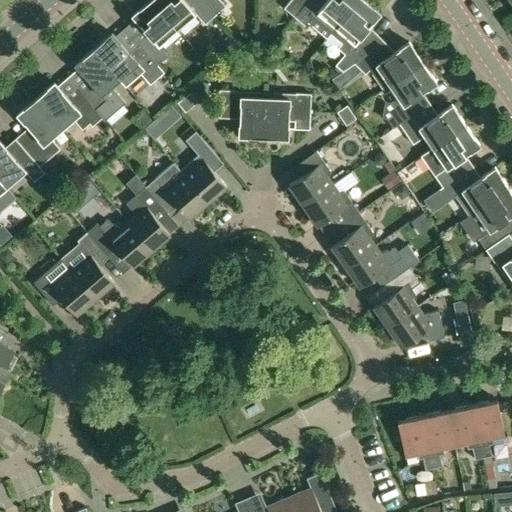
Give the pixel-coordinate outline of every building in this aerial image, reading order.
[(151,0),(150,0),(132,16),(135,20),(150,37),(140,46),(157,65),(167,57),(158,46),(177,30),(151,0)] [(183,0),(151,0),(177,30),(195,15),(204,25),(214,16),(200,0),(190,0),(186,4),(183,0)] [(200,0),(214,16),(224,8),(217,0),(200,0)] [(291,0),(283,10),(294,18),(309,0),(291,0)] [(321,0),(309,0),(294,18),(306,28),(308,24),(311,20),(331,35),(359,0),(327,0),(325,3),(321,0)] [(363,0),(359,0),(331,35),(341,44),(338,49),(346,56),(353,64),(362,58),(378,47),(384,43),(368,27),(379,13),(363,0)] [(111,33),(92,49),(119,80),(137,65),(140,68),(146,75),(157,66),(151,58),(138,44),(125,28),(114,37),(111,33)] [(236,46),(227,36),(219,43),(228,53),(236,46)] [(354,65),(349,70),(355,76),(361,70),(366,74),(369,70),(382,89),(389,84),(422,61),(409,42),(394,52),(384,43),(378,47),(362,58),(353,64),(354,65)] [(77,70),(68,78),(102,119),(104,121),(125,103),(111,87),(118,81),(119,80),(92,49),(74,65),(77,70)] [(311,58),(305,68),(314,71),(311,58)] [(385,102),(382,119),(387,119),(393,128),(399,123),(421,107),(428,103),(421,93),(436,82),(436,81),(422,61),(389,84),(397,96),(388,103),(385,102)] [(54,83),(35,99),(61,129),(72,120),(80,130),(88,124),(91,128),(102,119),(68,78),(57,87),(54,83)] [(238,137),(263,138),(264,98),(235,97),(235,91),(219,90),(218,118),(239,119),(238,137)] [(190,93),(178,103),(185,112),(198,102),(190,93)] [(264,98),(263,138),(288,139),(289,121),(310,122),(312,94),(296,94),(296,99),(264,98)] [(27,128),(15,139),(29,156),(38,166),(59,149),(50,139),(61,129),(35,99),(16,115),(27,128)] [(399,123),(413,143),(424,135),(432,146),(465,124),(451,103),(429,119),(421,107),(399,123)] [(337,113),(346,126),(356,119),(347,106),(337,113)] [(441,158),(430,166),(443,185),(471,165),(464,155),(479,145),(465,124),(432,146),(441,158)] [(162,146),(167,143),(160,135),(155,138),(162,146)] [(0,143),(0,179),(6,186),(22,171),(32,182),(43,173),(38,166),(29,156),(15,139),(4,148),(0,143)] [(301,175),(288,184),(302,204),(332,183),(327,176),(331,172),(316,150),(294,165),(301,175)] [(184,175),(207,202),(226,187),(198,153),(188,163),(191,169),(184,175)] [(377,164),(381,165),(385,162),(385,157),(383,153),(378,153),(374,156),(374,160),(377,164)] [(174,163),(145,187),(168,213),(177,205),(188,218),(207,202),(184,175),(174,163)] [(440,188),(432,193),(438,201),(446,196),(447,199),(462,189),(476,209),(508,186),(495,167),(479,177),(471,165),(443,185),(440,188)] [(393,171),(382,179),(388,189),(400,181),(393,171)] [(73,213),(99,191),(88,178),(62,200),(73,213)] [(332,183),(302,204),(323,234),(358,210),(344,190),(338,192),(332,183)] [(394,190),(401,199),(411,192),(404,183),(394,190)] [(469,215),(459,222),(472,241),(477,238),(484,249),(492,244),(507,234),(511,230),(511,190),(508,186),(476,209),(468,214),(469,215)] [(145,187),(126,203),(132,210),(135,216),(127,223),(150,250),(169,234),(179,226),(168,213),(145,187)] [(358,210),(323,234),(330,245),(344,265),(374,244),(369,237),(373,233),(365,221),(358,210)] [(96,222),(86,231),(105,254),(108,257),(122,274),(150,250),(127,223),(120,228),(107,219),(99,226),(96,222)] [(176,230),(195,250),(202,243),(184,223),(176,230)] [(73,248),(61,258),(94,297),(113,281),(101,267),(108,257),(105,254),(86,231),(76,239),(79,243),(73,248)] [(492,244),(484,249),(493,262),(510,288),(511,286),(511,241),(507,234),(492,244)] [(374,244),(344,265),(358,286),(373,276),(380,285),(407,266),(417,260),(407,245),(402,248),(399,245),(380,253),(374,244)] [(0,256),(6,264),(11,260),(11,252),(7,248),(0,253),(0,256)] [(51,267),(32,282),(52,305),(62,297),(76,313),(94,297),(61,258),(51,267)] [(407,266),(380,285),(365,296),(386,326),(416,305),(412,298),(415,295),(415,294),(423,288),(407,266)] [(464,300),(453,302),(456,319),(468,316),(464,300)] [(438,311),(422,314),(416,305),(386,326),(400,347),(423,331),(429,340),(443,337),(438,311)] [(468,316),(456,319),(453,320),(456,335),(458,335),(471,332),(468,316)] [(0,379),(3,381),(16,356),(5,351),(6,348),(0,344),(0,379)] [(496,401),(471,406),(482,458),(490,456),(488,446),(493,445),(492,440),(504,437),(496,401)] [(471,406),(446,411),(452,448),(464,445),(466,450),(471,449),(473,460),(482,458),(471,406)] [(445,411),(422,416),(433,468),(441,467),(439,456),(444,455),(443,450),(452,448),(445,411)] [(433,468),(422,416),(396,421),(404,458),(416,456),(417,461),(421,460),(424,470),(433,468)] [(287,498),(292,511),(335,511),(319,473),(306,479),(312,493),(303,497),(300,492),(287,498)] [(472,489),(471,481),(464,482),(465,490),(472,489)] [(273,509),(266,511),(292,511),(287,498),(272,504),(273,509)]
